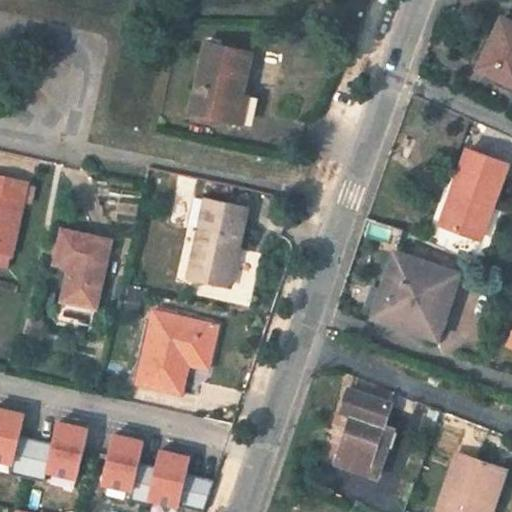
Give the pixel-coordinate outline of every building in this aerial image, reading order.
[(479,69),(499,78),(511,84),(511,23),(503,18),(479,69)] [(253,54),(207,43),(192,114),(245,126),(251,99),(243,97),(253,54)] [(511,84),(499,78),(496,84),(511,92),(511,84)] [(487,203),(495,206),(509,167),(469,152),(442,224),(474,236),(487,203)] [(0,254),(13,257),(30,184),(0,177),(0,254)] [(201,226),(189,277),(231,286),(249,208),(196,196),(189,223),(201,226)] [(483,239),(495,206),(487,203),(474,236),(483,239)] [(373,221),(370,235),(391,239),(393,225),(373,221)] [(113,241),(64,230),(57,264),(71,267),(63,300),(98,308),(113,241)] [(13,257),(0,254),(0,266),(10,269),(13,257)] [(394,255),(390,268),(398,270),(383,313),(413,324),(410,332),(437,341),(458,275),(394,255)] [(398,270),(390,268),(372,319),(410,332),(413,324),(383,313),(398,270)] [(139,384),(182,394),(190,363),(192,354),(211,358),(219,326),(155,312),(139,384)] [(192,354),(190,363),(209,368),(211,358),(192,354)] [(353,415),(338,458),(370,467),(384,426),(391,404),(348,390),(341,411),(353,415)] [(28,477),(41,418),(0,409),(0,459),(13,462),(10,473),(28,477)] [(77,477),(88,429),(41,418),(28,477),(44,481),(47,470),(77,477)] [(370,467),(338,458),(336,465),(377,478),(394,429),(384,426),(370,467)] [(143,442),(112,435),(101,482),(132,489),(129,501),(148,505),(149,498),(160,450),(159,450),(155,466),(139,462),(143,442)] [(189,457),(160,450),(149,498),(196,510),(203,478),(185,473),(189,457)] [(485,503),(497,467),(457,454),(436,511),(492,511),(495,506),(485,503)] [(507,471),(497,467),(485,503),(495,506),(507,471)] [(213,480),(203,478),(196,510),(203,511),(213,480)]
